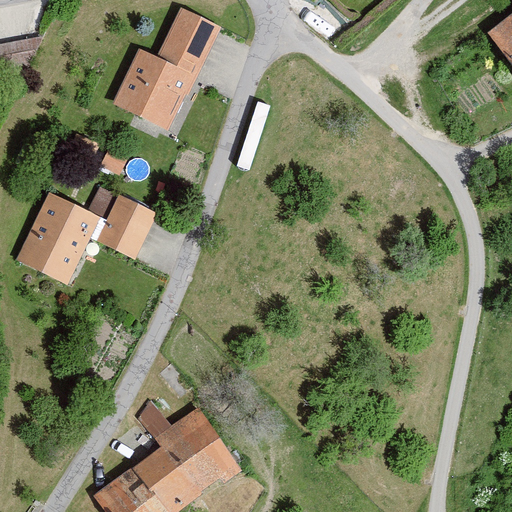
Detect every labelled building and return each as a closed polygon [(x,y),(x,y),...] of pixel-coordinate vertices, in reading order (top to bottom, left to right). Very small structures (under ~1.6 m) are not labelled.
[(511,0),(508,0),(511,5),(511,19),(488,36),(511,72),(511,0)] [(137,52),(112,106),(173,134),(221,31),(176,10),(153,59),(137,52)] [(0,64),(40,63),(39,37),(0,38),(0,64)] [(95,219),(44,196),(14,262),(64,285),(95,219)] [(152,213),(116,199),(97,245),(133,260),(152,213)] [(160,451),(92,497),(102,511),(185,511),(240,476),(194,408),(167,426),(150,401),(134,412),(160,451)]
